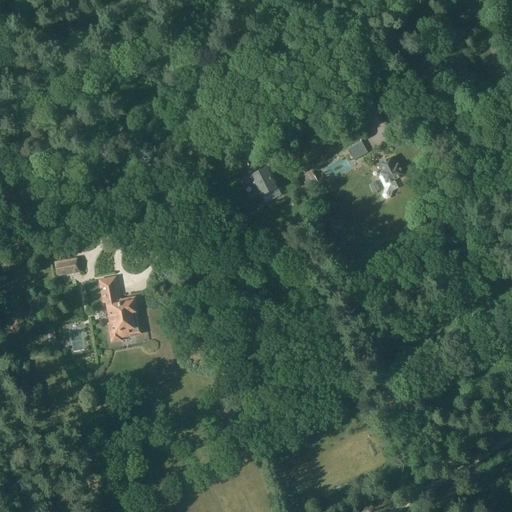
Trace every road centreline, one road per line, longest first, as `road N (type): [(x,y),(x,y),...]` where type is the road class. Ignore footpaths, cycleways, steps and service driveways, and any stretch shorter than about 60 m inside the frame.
road 1 (track): [(287,0),(266,22),(242,87),(238,120),(251,153),(270,151),(330,111),(366,66)]
road 2 (track): [(172,210),(123,132),(24,24),(17,0)]
road 3 (track): [(163,187),(117,228),(119,270),(127,279),(143,276),(172,210)]
road 4 (track): [(511,435),(390,511)]
road 5 (track): [(378,131),(366,66),(367,0)]
